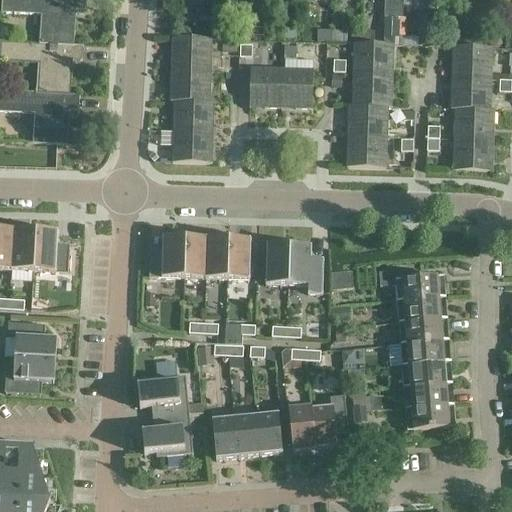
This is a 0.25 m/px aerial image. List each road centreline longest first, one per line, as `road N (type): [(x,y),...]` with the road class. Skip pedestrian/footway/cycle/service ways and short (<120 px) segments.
road 1 (residential): [(472,200),(124,193)]
road 2 (residential): [(495,511),(472,200)]
road 3 (residential): [(109,438),(124,193)]
road 4 (residential): [(359,490),(128,511)]
road 5 (residential): [(124,193),(138,0)]
road 6 (residential): [(124,193),(0,190)]
